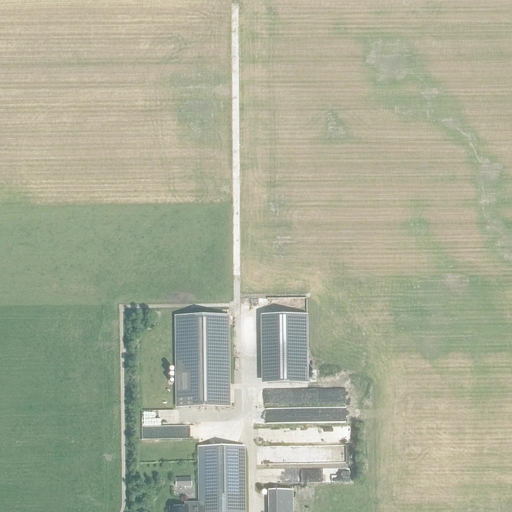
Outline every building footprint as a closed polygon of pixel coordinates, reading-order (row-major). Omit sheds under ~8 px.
[(258,314),(259,382),(308,381),(306,313),(258,314)] [(177,316),(178,407),(228,407),(227,316),(177,316)] [(319,402),(347,401),(347,389),(318,391),(319,402)] [(351,444),(351,428),(327,428),(327,443),(351,444)] [(244,511),(244,447),(199,447),(199,503),(184,503),(184,508),(170,508),(169,511),(244,511)] [(292,511),(292,490),(268,491),(268,511),(292,511)]
